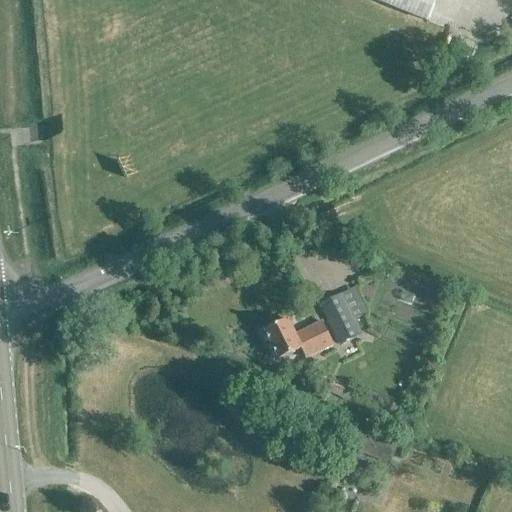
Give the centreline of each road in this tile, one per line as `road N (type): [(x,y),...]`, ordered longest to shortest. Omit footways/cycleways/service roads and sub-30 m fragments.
road 1 (tertiary): [(0,310),(74,295),(511,83)]
road 2 (primary): [(12,511),(0,385)]
